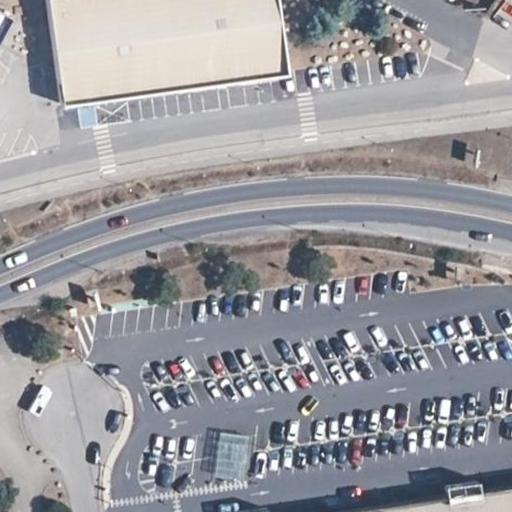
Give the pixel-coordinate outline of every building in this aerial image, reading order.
[(44,0),(59,101),(283,67),(273,0),(44,0)] [(0,32),(10,14),(0,8),(0,32)] [(418,403),(394,407),(401,441),(424,436),(418,403)] [(439,475),(442,493),(472,489),(470,471),(439,475)] [(511,511),(511,482),(472,489),(442,493),(375,503),(334,510),(316,511),(511,511)] [(331,491),(334,510),(375,503),(372,485),(331,491)] [(234,506),(234,511),(263,511),(262,502),(234,506)]
